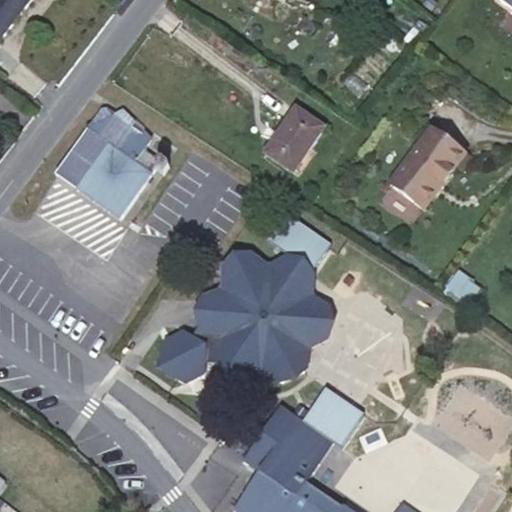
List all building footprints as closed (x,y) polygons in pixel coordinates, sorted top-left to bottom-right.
[(0,0),(0,41),(31,0),(0,0)] [(103,108),(87,131),(136,164),(144,152),(151,140),(103,108)] [(325,129),(296,110),(266,156),(294,175),(325,129)] [(466,154),(432,128),(390,185),(425,210),(466,154)] [(136,164),(87,131),(56,178),(121,221),(155,172),(164,177),(170,168),(161,163),(144,152),(136,164)] [(313,275),(289,259),(269,270),(249,257),(225,269),(224,292),(202,301),(200,331),(195,339),(186,334),(164,345),(162,371),(184,384),(205,373),(206,364),(218,364),(241,380),(261,370),(281,383),(305,371),(307,348),(328,338),(330,311),(311,298),(313,275)] [(347,511),(307,485),(321,465),(290,444),(304,424),(281,408),(244,463),(260,474),(234,511),(235,511),(347,511)] [(290,444),(321,465),(334,444),(304,424),(290,444)] [(9,485),(0,479),(0,496),(9,485)]
